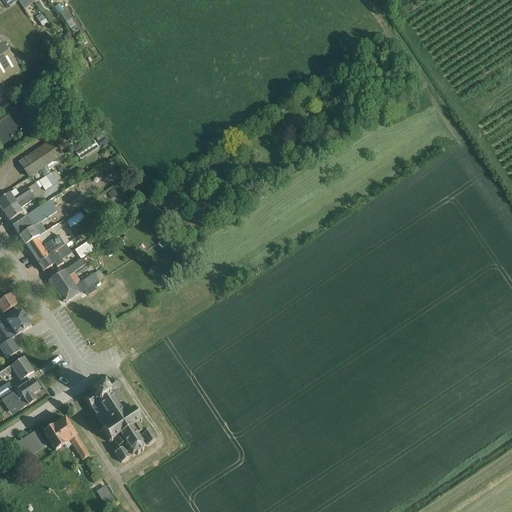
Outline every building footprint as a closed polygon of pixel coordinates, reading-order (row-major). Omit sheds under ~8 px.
[(3,0),(9,8),(18,2),(16,0),(3,0)] [(16,0),(23,10),(33,3),(31,0),(16,0)] [(41,15),(35,19),(42,28),(48,25),(41,15)] [(70,34),(63,38),(70,49),(77,45),(70,34)] [(0,86),(2,85),(7,81),(20,73),(2,45),(0,45),(0,86)] [(10,115),(0,121),(0,144),(2,148),(30,129),(16,107),(8,113),(10,115)] [(84,118),(63,132),(72,145),(93,131),(84,118)] [(40,172),(46,168),(63,157),(63,156),(52,140),(17,163),(28,179),(40,172)] [(94,142),(76,154),(80,161),(99,149),(94,142)] [(46,168),(40,172),(43,178),(50,174),(46,168)] [(81,168),(73,173),(77,179),(84,174),(81,168)] [(42,188),(59,177),(55,172),(51,174),(38,182),(42,188)] [(59,177),(42,188),(44,192),(57,184),(60,184),(61,180),(59,177)] [(91,177),(79,185),(82,190),(83,189),(85,192),(92,187),(90,184),(94,181),(91,177)] [(0,209),(3,214),(39,189),(36,184),(18,195),(15,191),(0,201),(0,209)] [(71,185),(59,188),(61,198),(73,194),(71,185)] [(39,189),(3,214),(12,228),(28,216),(22,208),(43,195),(39,189)] [(114,190),(107,195),(111,199),(117,195),(114,190)] [(172,196),(160,204),(169,217),(181,209),(172,196)] [(28,216),(12,228),(25,247),(52,229),(49,223),(41,228),(40,227),(39,228),(38,225),(57,213),(54,209),(49,201),(28,216)] [(52,229),(25,247),(37,265),(65,247),(69,244),(57,226),(52,229)] [(169,238),(158,245),(162,250),(172,243),(169,238)] [(80,261),(81,260),(95,251),(89,241),(74,251),(80,261)] [(65,247),(37,265),(42,273),(54,266),(57,269),(63,265),(61,261),(71,254),(65,247)] [(81,260),(80,261),(48,282),(63,303),(66,304),(85,292),(88,297),(96,291),(93,287),(99,283),(104,279),(99,272),(93,275),(80,284),(74,274),(85,266),(81,260)] [(10,296),(0,302),(0,311),(2,316),(16,306),(10,296)] [(21,312),(0,326),(0,330),(8,342),(0,347),(0,351),(6,361),(19,352),(11,340),(17,337),(24,332),(31,328),(21,312)] [(23,359),(0,374),(0,379),(1,380),(13,373),(20,383),(34,374),(23,359)] [(119,451),(114,454),(121,464),(129,458),(126,454),(129,451),(133,454),(137,455),(141,452),(143,447),(141,444),(145,442),(148,446),(156,440),(149,431),(143,434),(142,432),(143,431),(138,424),(141,422),(132,410),(130,412),(117,392),(119,390),(120,387),(117,383),(118,382),(117,381),(116,382),(113,381),(113,380),(112,381),(112,382),(111,383),(110,381),(109,382),(110,383),(104,387),(104,386),(102,387),(100,385),(99,386),(100,388),(94,393),(93,391),(91,392),(93,394),(90,395),(91,396),(85,399),(84,398),(83,399),(84,400),(83,401),(84,402),(85,401),(90,409),(89,409),(89,410),(91,409),(105,429),(103,430),(102,429),(101,429),(102,431),(101,432),(102,434),(103,433),(109,441),(108,442),(109,444),(110,443),(111,444),(112,443),(111,442),(112,441),(117,448),(119,451)] [(13,393),(3,400),(1,401),(7,409),(8,412),(10,411),(6,405),(17,398),(20,404),(24,401),(27,406),(28,407),(35,401),(32,396),(39,392),(36,387),(37,385),(35,383),(33,383),(32,381),(13,393)] [(0,395),(3,400),(13,393),(9,387),(0,392),(0,395)] [(64,420),(43,434),(55,453),(63,447),(65,449),(67,450),(72,446),(82,462),(89,457),(64,420)] [(10,458),(2,463),(8,473),(46,447),(36,432),(6,452),(8,455),(10,458)] [(10,458),(8,455),(0,460),(2,463),(10,458)] [(100,473),(90,479),(94,485),(103,479),(100,473)] [(105,487),(96,493),(103,504),(113,498),(105,487)]
